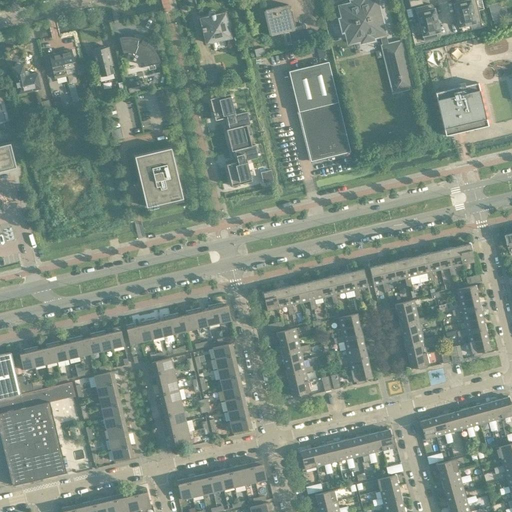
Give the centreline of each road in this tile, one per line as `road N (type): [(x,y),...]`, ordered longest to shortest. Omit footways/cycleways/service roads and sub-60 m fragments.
road 1 (secondary): [(472,186),(224,243)]
road 2 (secondary): [(230,264),(476,205)]
road 3 (secondary): [(0,319),(230,264)]
road 4 (secondary): [(224,243),(0,296)]
road 5 (residential): [(272,439),(230,264)]
road 6 (residential): [(511,349),(476,205)]
road 7 (residential): [(272,439),(400,409)]
road 8 (residential): [(40,496),(157,466)]
